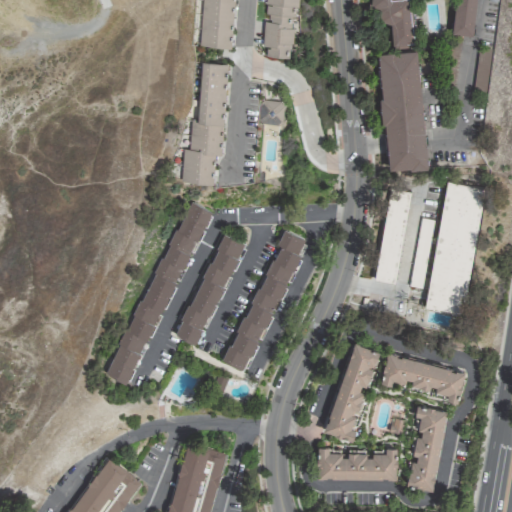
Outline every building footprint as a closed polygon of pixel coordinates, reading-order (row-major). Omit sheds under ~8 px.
[(202,0),(200,46),(231,48),(233,0),(202,0)] [(292,57),(295,0),(265,0),(263,46),(266,47),(265,56),(292,57)] [(370,0),(369,7),(379,8),(378,22),(392,23),(390,44),(409,46),(413,0),(454,0),(451,32),(472,34),(475,0),(370,0)] [(487,91),(488,48),(476,48),(475,91),(487,91)] [(378,53),(386,169),(426,166),(418,50),(378,53)] [(227,63),(200,62),(197,121),(190,120),(189,149),(182,148),(180,180),(213,182),(214,153),(221,153),(225,82),(226,82),(227,63)] [(425,306),(463,312),(482,186),(444,180),(425,306)] [(394,282),(409,191),(389,188),(374,279),(394,282)] [(206,209),(184,200),(109,375),(130,384),(206,209)] [(432,219),(420,217),(409,285),(422,287),(432,219)] [(247,370),(303,238),(282,229),(276,244),(275,243),(225,361),(247,370)] [(240,242),(219,233),(176,336),(197,345),(240,242)] [(325,431),(348,437),(363,386),(366,388),(377,350),(350,343),(325,431)] [(380,382),(392,385),(392,381),(407,383),(407,385),(431,389),(431,391),(446,393),(445,398),(458,400),(464,368),(385,354),(380,382)] [(444,408),(415,404),(414,416),(418,416),(416,432),(415,432),(411,456),(410,456),(406,483),(433,487),(444,408)] [(209,511),(224,451),(184,441),(166,511),(209,511)] [(396,477),(396,446),(382,446),(382,449),(368,449),(347,448),(347,455),(340,455),(340,445),(316,445),(316,476),(396,477)] [(117,511),(139,479),(104,456),(67,511),(117,511)]
